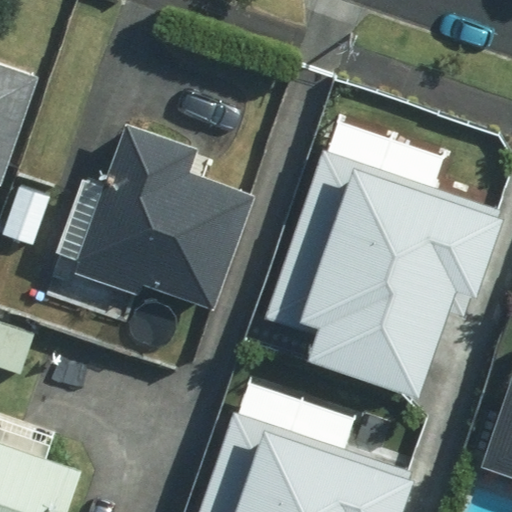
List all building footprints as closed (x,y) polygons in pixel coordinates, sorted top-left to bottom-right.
[(0,176),(31,79),(0,68),(0,176)] [(194,155),(118,131),(73,271),(204,313),(242,196),(187,178),(194,155)] [(511,193),(329,131),(270,302),(321,320),(315,337),(426,375),(459,278),(483,286),(511,200),(511,193)] [(48,201),(9,187),(0,212),(0,237),(31,248),(48,201)] [(0,322),(0,369),(16,376),(32,334),(0,322)] [(511,511),(511,379),(506,378),(473,473),(511,485),(511,511)] [(236,399),(201,511),(416,511),(433,458),(236,399)] [(65,511),(79,471),(0,445),(0,511),(65,511)]
